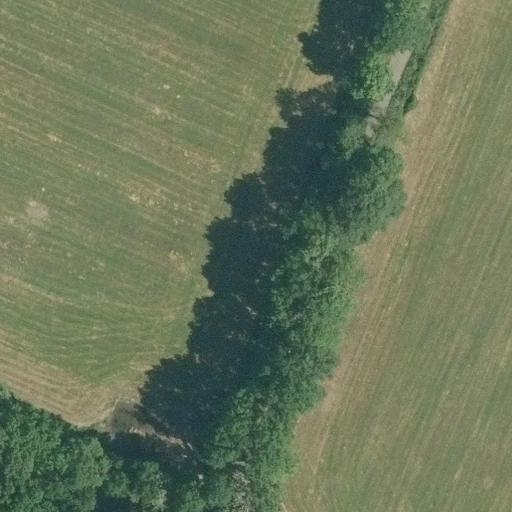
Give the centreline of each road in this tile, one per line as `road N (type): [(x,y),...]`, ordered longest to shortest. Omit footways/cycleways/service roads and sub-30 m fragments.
road 1 (unclassified): [(243,468),(420,0)]
road 2 (unclassified): [(143,511),(0,462)]
